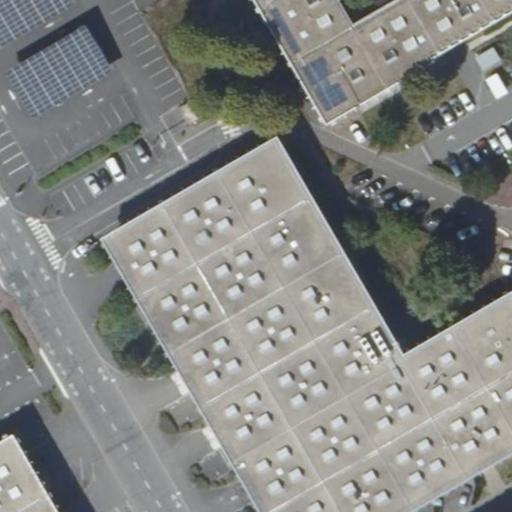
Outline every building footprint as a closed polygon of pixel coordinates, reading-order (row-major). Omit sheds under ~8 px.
[(74,0),(0,0),(0,44),(75,1),(74,0)] [(511,0),(260,0),(301,69),(329,118),(511,17),(511,0)] [(88,23),(11,68),(36,113),(114,67),(88,23)] [(279,144),(113,240),(270,511),(402,511),(471,472),(400,353),(279,144)] [(511,448),(511,297),(507,290),(400,353),(471,472),(511,448)] [(48,511),(6,438),(0,441),(0,511),(48,511)]
